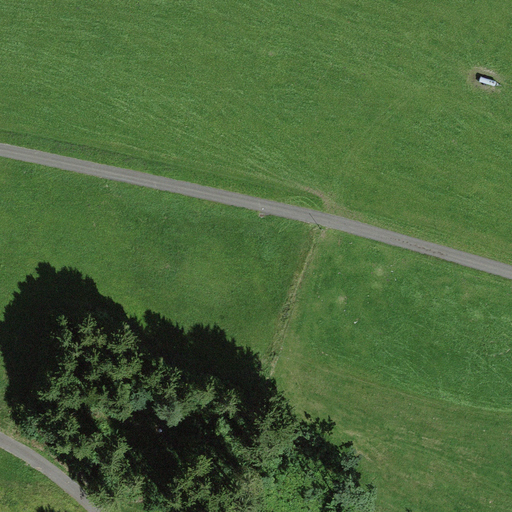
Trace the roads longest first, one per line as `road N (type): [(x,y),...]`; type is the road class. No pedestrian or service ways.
road 1 (track): [(511,273),(263,206),(0,151)]
road 2 (track): [(0,438),(48,466),(100,511)]
